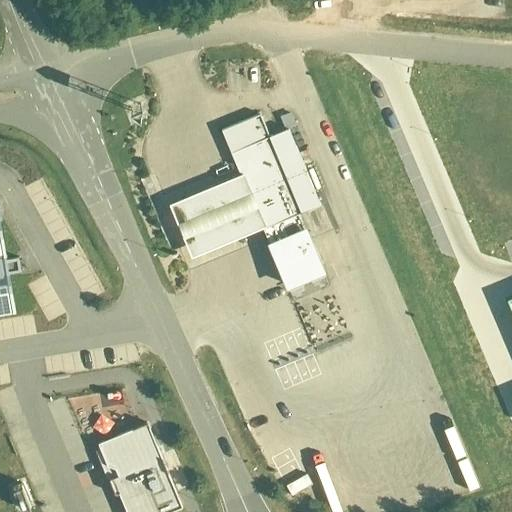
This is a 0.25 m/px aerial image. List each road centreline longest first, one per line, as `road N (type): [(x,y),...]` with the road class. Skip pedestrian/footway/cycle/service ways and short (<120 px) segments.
road 1 (unclassified): [(54,84),(202,35),(269,28),(511,56)]
road 2 (secondary): [(233,474),(54,84)]
